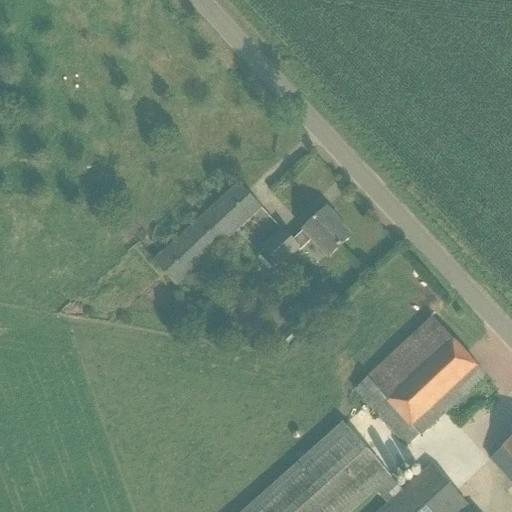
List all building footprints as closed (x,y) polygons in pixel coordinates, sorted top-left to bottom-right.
[(238,184),(223,198),(154,262),(176,286),(260,208),(238,184)] [(257,234),(256,235),(264,245),(281,229),(263,209),(248,223),(257,234)] [(264,248),(265,249),(255,258),(268,273),(279,264),(281,266),(312,238),(329,257),(349,238),(334,221),(335,220),(326,210),(303,231),(291,242),(282,232),(264,248)] [(325,307),(315,297),(300,311),(309,322),(325,307)] [(354,391),(366,405),(406,448),(484,376),(432,319),(417,332),(354,391)] [(280,340),(287,346),(302,329),(296,323),(280,340)] [(349,511),(375,489),(387,503),(402,492),(341,424),(243,511),(349,511)] [(511,439),(490,460),(511,483),(511,439)] [(432,466),(402,492),(387,503),(377,511),(458,511),(467,505),(432,466)]
